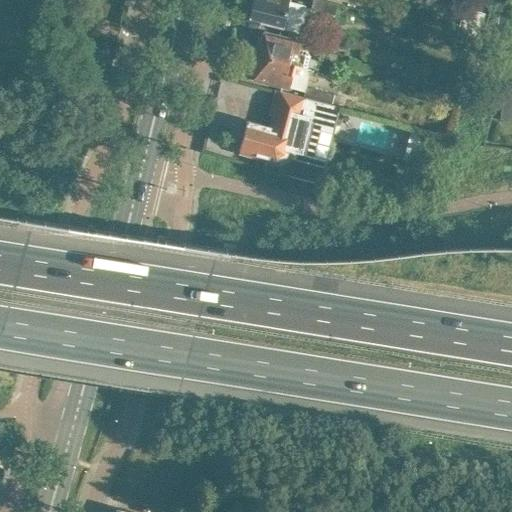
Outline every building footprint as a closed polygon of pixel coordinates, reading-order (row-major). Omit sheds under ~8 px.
[(302,5),(283,0),(251,0),(251,4),(247,5),(245,13),(248,16),(247,20),(302,33),(306,17),(300,15),(302,5)] [(308,8),(313,9),(333,14),(336,4),(320,0),(309,0),(308,7),(308,8)] [(486,14),(484,13),(465,7),(457,34),(476,40),(478,40),(486,14)] [(300,43),(263,33),(262,37),(258,36),(253,54),(253,55),(305,68),(309,55),(305,50),(298,48),(300,43)] [(331,41),(316,37),(313,49),(328,52),(331,41)] [(471,57),(476,41),(468,39),(463,54),(471,57)] [(253,55),(249,73),(253,74),(252,78),(288,88),(304,92),(310,69),(305,68),(253,55),(252,55),(253,55)] [(438,101),(443,102),(447,100),(448,95),(445,91),(441,90),(437,93),(436,97),(438,101)] [(276,164),(281,164),(285,162),(288,158),(307,163),(319,119),(328,122),(333,105),(279,91),(269,127),(247,121),(239,151),(259,156),(258,159),(276,164)] [(429,153),(442,156),(447,136),(434,133),(429,153)]
